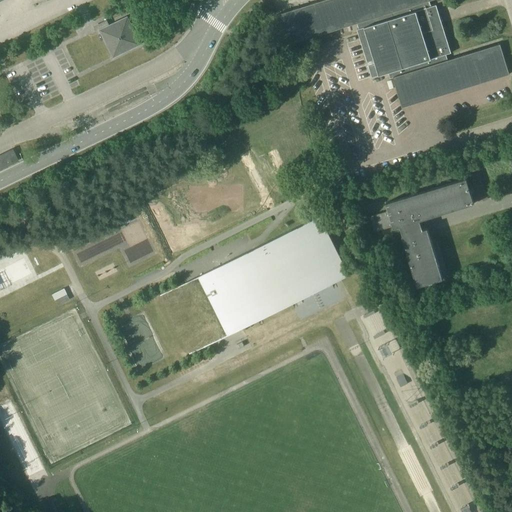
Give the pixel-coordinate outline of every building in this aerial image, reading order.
[(286,45),(352,25),(357,23),(359,29),(357,29),(372,77),(389,72),(391,78),(393,78),(403,107),(510,74),(500,44),(448,60),(446,54),(451,53),(437,5),(431,6),(429,1),(431,0),(323,0),(277,14),(286,45)] [(104,40),(112,57),(140,44),(127,17),(109,25),(106,20),(99,24),(96,31),(101,41),(104,40)] [(12,149),(0,155),(0,168),(18,160),(12,149)] [(418,286),(427,283),(443,278),(428,228),(423,229),(420,220),(474,203),(467,178),(386,203),(389,211),(371,216),(376,231),(393,225),(394,228),(401,226),(403,235),(402,236),(418,286)] [(210,344),(295,302),(336,281),(307,222),(159,295),(187,352),(189,354),(210,344)] [(55,300),(57,299),(60,304),(70,300),(64,288),(52,294),(55,300)]
